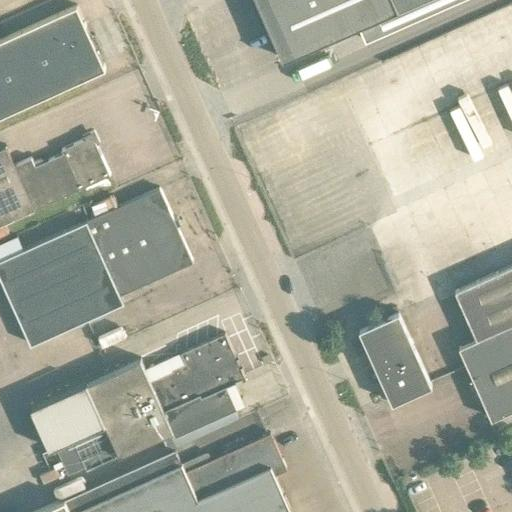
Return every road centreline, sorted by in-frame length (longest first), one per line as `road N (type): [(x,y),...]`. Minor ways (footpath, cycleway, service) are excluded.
road 1 (unclassified): [(357,511),(129,0)]
road 2 (unknown): [(259,292),(0,406)]
